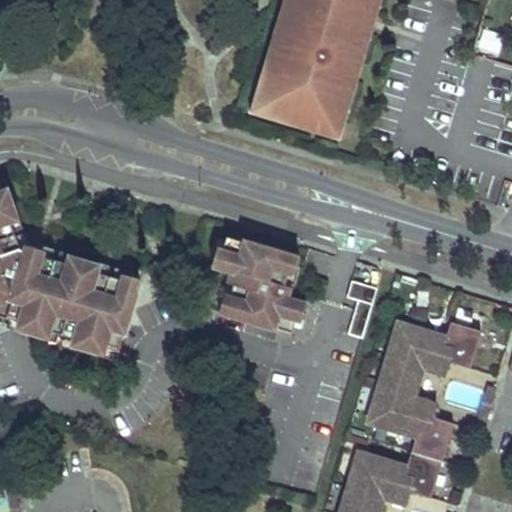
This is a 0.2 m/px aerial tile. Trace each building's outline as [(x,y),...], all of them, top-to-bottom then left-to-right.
[(295,0),(293,8),(292,10),(285,35),(277,61),(267,92),(263,105),(305,117),(302,125),(337,136),(342,119),(340,118),(350,84),(353,84),(361,56),(358,56),(368,24),(371,25),(376,6),(374,5),(375,0),(295,0)] [(498,54),(503,36),(483,30),(478,48),(498,54)] [(305,117),(263,105),(261,113),(302,125),(305,117)] [(15,220),(0,178),(0,177),(0,318),(19,324),(17,330),(102,355),(103,349),(118,354),(140,281),(125,277),(121,291),(107,287),(110,278),(95,274),(97,268),(69,260),(67,265),(40,257),(42,252),(26,247),(25,249),(24,254),(20,253),(9,222),(15,220)] [(25,249),(15,220),(9,222),(20,253),(24,254),(25,249)] [(298,258),(225,236),(221,250),(215,248),(210,263),(230,269),(226,282),(232,284),(228,297),(222,295),(217,310),(290,333),(294,318),(300,320),(304,305),(285,299),(289,286),(284,285),(287,272),(293,273),(297,260),(298,258)] [(121,291),(125,277),(112,273),(110,278),(107,287),(121,291)] [(376,289),(350,281),(345,298),(355,301),(345,334),(361,339),(376,289)] [(377,511),(382,498),(405,505),(409,491),(430,498),(452,423),(432,417),(436,403),(412,396),(421,368),(444,376),(448,361),(469,368),(481,331),(450,322),(446,335),(407,323),(393,330),(369,410),(377,425),(415,436),(406,465),(368,453),(353,462),(338,511),(377,511)] [(479,418),(487,420),(492,405),(497,390),(488,387),(479,418)] [(11,511),(20,511),(17,492),(8,493),(11,511)]
